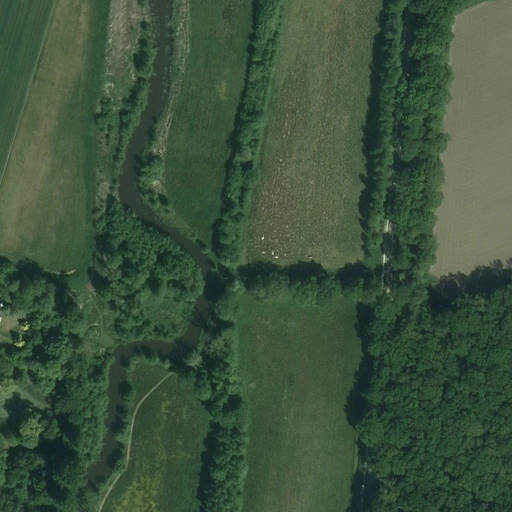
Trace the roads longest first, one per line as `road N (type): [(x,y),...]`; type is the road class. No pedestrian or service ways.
road 1 (track): [(419,0),(389,282)]
road 2 (track): [(369,511),(389,282)]
